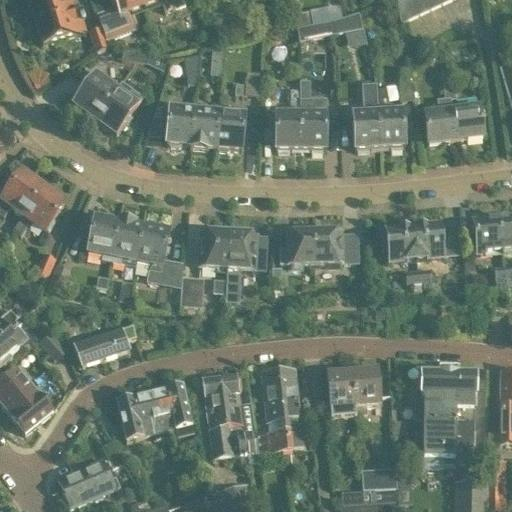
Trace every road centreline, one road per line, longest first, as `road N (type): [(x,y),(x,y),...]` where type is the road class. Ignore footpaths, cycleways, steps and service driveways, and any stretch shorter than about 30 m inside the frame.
road 1 (residential): [(511,177),(345,196),(148,189),(68,154),(29,120),(0,77)]
road 2 (residential): [(511,356),(307,350),(132,378),(91,396),(17,477)]
